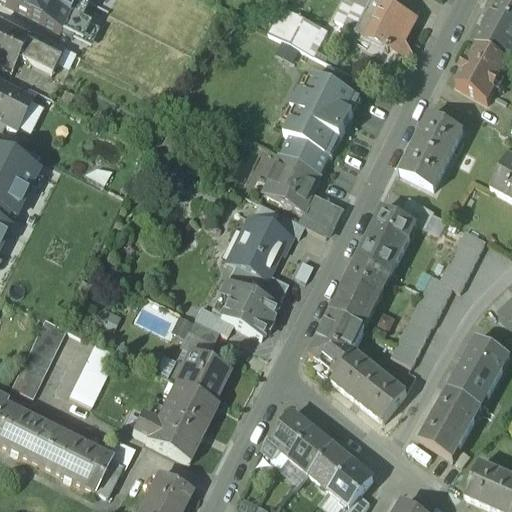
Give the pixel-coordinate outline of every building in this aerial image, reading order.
[(3,0),(1,5),(89,50),(98,33),(78,23),(89,0),(3,0)] [(374,0),(349,0),(336,26),(356,37),(373,2),(374,0)] [(400,0),(374,0),(373,2),(394,13),(400,0)] [(511,0),(505,0),(477,52),(478,53),(508,69),(511,62),(511,0)] [(394,13),(373,2),(356,37),(398,59),(416,24),(394,13)] [(329,37),(283,13),(267,39),(297,54),(315,63),(329,37)] [(14,30),(12,35),(0,28),(0,69),(13,76),(19,64),(52,81),(61,63),(35,50),(28,47),(30,44),(19,38),(21,34),(14,30)] [(66,54),(40,41),(35,50),(61,63),(66,54)] [(508,69),(478,53),(469,68),(466,66),(459,77),(463,79),(456,92),(488,110),(510,71),(508,69)] [(361,104),(313,80),(305,97),(299,95),(291,112),(297,114),(283,140),(290,143),(281,162),(284,163),(321,182),(330,163),(332,163),(333,161),(328,159),(335,142),(341,145),(353,120),(348,117),(354,104),(360,107),(361,104)] [(0,87),(0,127),(6,131),(17,136),(33,105),(0,87)] [(192,118),(169,164),(179,169),(202,123),(192,118)] [(429,121),(400,180),(433,197),(462,138),(429,121)] [(13,149),(7,161),(33,174),(39,162),(13,149)] [(7,161),(0,157),(0,246),(35,175),(33,174),(7,161)] [(321,182),(281,162),(278,169),(317,189),(321,182)] [(511,163),(509,162),(491,196),(511,207),(511,163)] [(317,189),(278,169),(263,197),(302,218),(310,203),(317,189)] [(339,217),(310,203),(302,218),(332,232),(339,217)] [(436,220),(411,206),(401,224),(417,232),(417,233),(426,238),(436,220)] [(297,229),(258,209),(250,225),(290,245),(292,241),(298,244),(304,232),(297,229)] [(383,215),(357,266),(392,283),(417,233),(417,232),(401,224),(383,215)] [(332,232),(302,218),(297,229),(304,232),(326,243),(332,232)] [(290,245),(250,225),(243,240),(236,253),(243,256),(234,272),(264,287),(267,282),(282,252),(286,254),(290,245)] [(235,236),(221,264),(226,266),(225,267),(234,272),(243,256),(236,253),(243,240),(235,236)] [(440,286),(432,282),(415,317),(436,328),(452,296),(459,299),(486,248),(466,237),(440,286)] [(357,266),(331,318),(366,336),(392,283),(357,266)] [(301,269),(294,283),(305,289),(312,274),(301,269)] [(264,287),(234,272),(225,289),(276,315),(288,292),(267,282),(264,287)] [(90,290),(82,286),(74,300),(83,304),(90,290)] [(276,315),(225,289),(219,303),(228,308),(220,324),(211,319),(210,320),(232,331),(261,346),(265,337),(268,339),(273,329),(270,327),(276,315)] [(511,310),(498,323),(511,338),(511,310)] [(232,331),(210,320),(211,319),(200,314),(194,326),(219,339),(226,343),(232,331)] [(415,317),(392,364),(412,374),(432,333),(433,334),(436,328),(415,317)] [(366,336),(331,318),(309,362),(335,383),(355,359),(366,336)] [(66,337),(44,326),(11,394),(33,405),(66,337)] [(219,339),(194,326),(188,338),(213,350),(219,339)] [(84,339),(70,332),(67,337),(81,344),(84,339)] [(509,363),(476,345),(448,395),(482,413),(509,363)] [(117,362),(95,351),(69,403),(91,414),(117,362)] [(187,374),(177,393),(211,410),(228,376),(206,365),(205,366),(189,358),(182,371),(187,374)] [(406,401),(355,359),(335,383),(332,387),(382,429),(406,401)] [(177,393),(174,391),(156,427),(142,420),(132,440),(146,447),(145,448),(188,470),(190,466),(189,466),(199,446),(200,446),(206,434),(205,434),(215,414),(216,414),(217,413),(211,410),(177,393)] [(482,413),(448,395),(420,446),(453,465),(482,413)] [(4,413),(3,413),(0,419),(0,453),(41,474),(56,440),(4,413)] [(269,447),(268,448),(280,457),(279,458),(288,465),(289,465),(312,437),(292,420),(269,447)] [(312,437),(289,465),(309,481),(331,452),(312,437)] [(106,465),(56,440),(41,474),(95,501),(110,471),(112,468),(106,465)] [(134,456),(115,446),(106,465),(112,468),(110,471),(121,477),(124,478),(134,456)] [(280,457),(268,448),(269,447),(268,447),(267,449),(262,458),(272,466),(279,458),(280,457)] [(331,452),(309,481),(328,497),(351,468),(331,452)] [(351,468),(328,497),(346,511),(348,511),(358,500),(371,484),(351,468)] [(511,511),(511,482),(479,468),(463,502),(484,511),(511,511)] [(121,477),(110,471),(96,500),(107,505),(121,477)] [(158,481),(142,511),(182,511),(190,498),(158,481)] [(358,500),(348,511),(366,511),(369,508),(358,500)]
